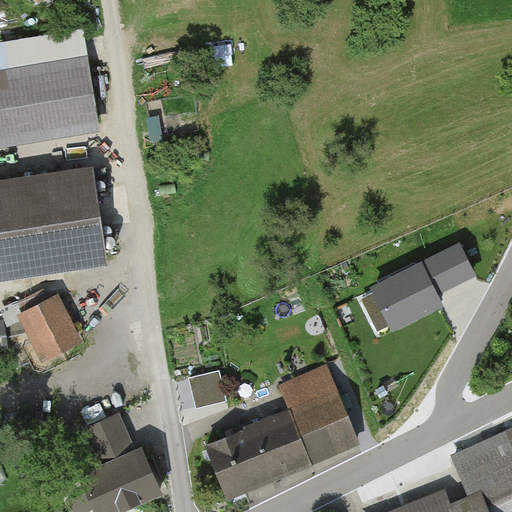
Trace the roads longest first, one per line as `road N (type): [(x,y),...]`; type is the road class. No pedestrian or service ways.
road 1 (residential): [(457,423),(276,511)]
road 2 (unclassified): [(511,272),(453,384),(449,406),(457,423)]
